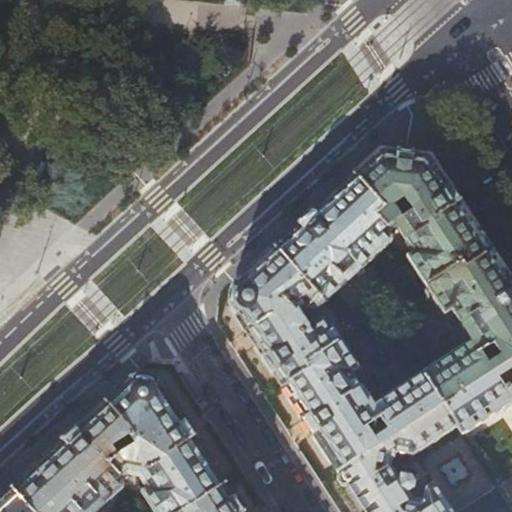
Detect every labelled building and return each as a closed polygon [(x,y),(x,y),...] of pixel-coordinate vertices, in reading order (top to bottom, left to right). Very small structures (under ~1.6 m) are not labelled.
[(387,233),(388,234),(397,227),(413,252),(406,257),(424,285),(461,262),(465,267),(491,250),(459,201),(430,156),(403,153),(380,150),(367,161),(353,175),(383,208),(375,216),(388,231),(387,233)] [(389,234),(388,234),(387,233),(388,231),(375,216),(383,208),(353,175),(316,209),(274,247),(323,303),(389,244),(388,243),(389,242),(390,241),(390,240),(390,238),(390,237),(390,236),(389,235),(389,234)] [(315,310),(323,303),(274,247),(251,267),(234,284),(230,309),(281,387),(307,369),(304,363),(340,340),(330,325),(327,327),(322,319),(317,318),(306,326),(296,311),(304,307),(306,309),(315,310)] [(461,262),(424,285),(452,328),(459,323),(471,341),(422,372),(442,404),(511,358),(511,282),(491,250),(465,267),(461,262)] [(362,374),(340,340),(304,363),(307,369),(281,387),(338,471),(442,404),(422,372),(372,405),(355,379),(362,374)] [(511,358),(442,404),(459,428),(463,435),(510,404),(511,406),(511,358)] [(126,435),(126,436),(132,445),(116,454),(121,478),(126,473),(136,475),(145,488),(140,492),(153,511),(178,511),(224,483),(188,427),(157,378),(133,376),(105,401),(120,419),(130,432),(126,435)] [(111,446),(126,436),(126,435),(130,432),(120,419),(105,401),(60,443),(11,487),(34,511),(94,511),(122,488),(121,478),(116,454),(111,446)] [(411,457),(459,428),(442,404),(338,471),(364,511),(453,511),(433,479),(424,484),(423,496),(418,499),(403,496),(401,492),(412,486),(413,481),(410,476),(391,476),(387,470),(386,462),(395,456),(411,457)] [(242,511),(224,483),(178,511),(242,511)] [(0,511),(34,511),(11,487),(0,497),(0,511)]
